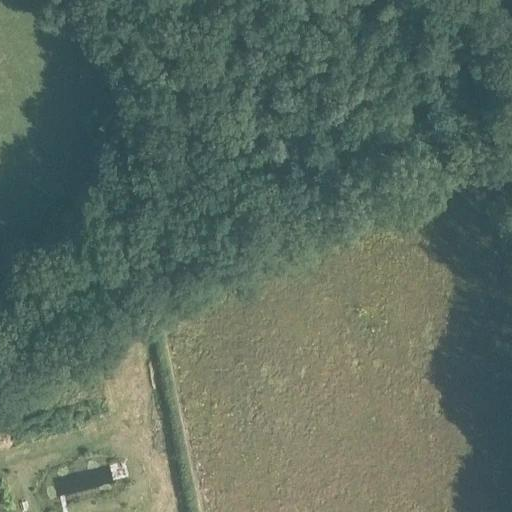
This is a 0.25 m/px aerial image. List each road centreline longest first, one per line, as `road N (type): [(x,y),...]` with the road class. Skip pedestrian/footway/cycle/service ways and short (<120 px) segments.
road 1 (track): [(137,243),(293,220),(454,162),(511,155)]
road 2 (track): [(137,243),(171,210),(196,142),(196,109),(164,0)]
road 3 (unclassified): [(0,331),(137,243)]
